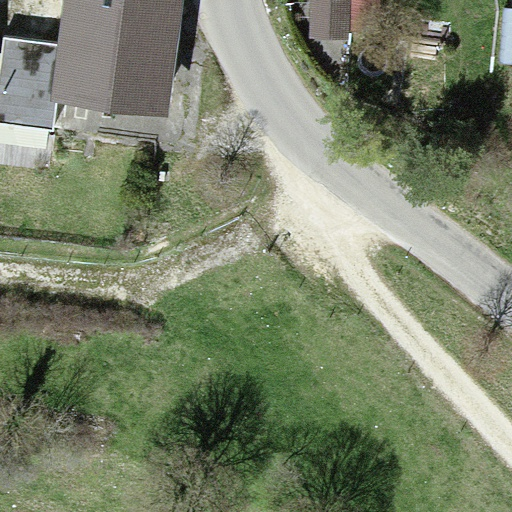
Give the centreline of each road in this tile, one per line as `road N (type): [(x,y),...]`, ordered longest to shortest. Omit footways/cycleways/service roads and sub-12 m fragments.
road 1 (tertiary): [(229,0),(269,93),(296,124),(511,298)]
road 2 (track): [(341,236),(400,324),(511,445)]
